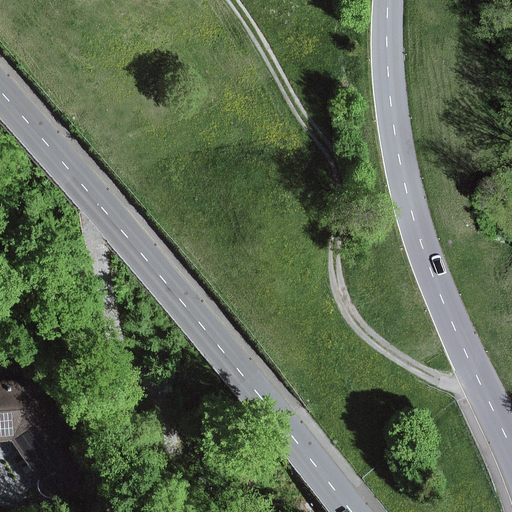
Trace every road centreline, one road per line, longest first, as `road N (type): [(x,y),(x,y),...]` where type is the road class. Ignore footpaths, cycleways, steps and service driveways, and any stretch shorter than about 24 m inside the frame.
road 1 (secondary): [(351,511),(0,90)]
road 2 (secondary): [(387,0),(387,75),(408,202),(434,282),(511,449)]
